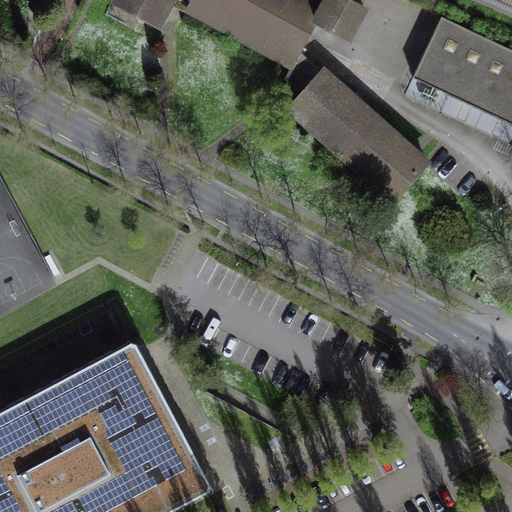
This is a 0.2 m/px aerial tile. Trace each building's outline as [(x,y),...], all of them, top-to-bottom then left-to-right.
[(192,0),(117,0),(116,3),(157,25),(169,0),(182,0),(190,4),(192,0)] [(325,2),(322,0),(192,0),(190,4),(188,8),(291,63),(299,50),(315,21),(325,2)] [(315,21),(346,38),(363,7),(350,0),(326,0),(325,2),(315,21)] [(511,49),(440,16),(412,77),(511,124),(511,49)] [(291,103),(292,113),(394,199),(426,164),(299,50),(291,63),(285,78),(301,94),(291,103)] [(509,144),(511,137),(511,124),(412,77),(404,94),(509,144)] [(0,511),(163,511),(211,487),(133,340),(0,410),(0,511)]
